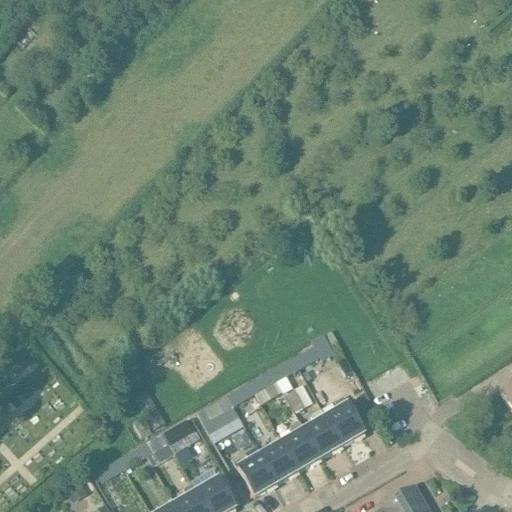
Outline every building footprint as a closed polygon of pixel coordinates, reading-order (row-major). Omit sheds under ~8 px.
[(312,351),(292,363),(298,374),(318,363),(321,366),(334,359),(322,339),(309,346),(312,351)] [(292,363),(268,377),(275,387),(276,387),(282,398),(292,393),(286,381),(298,374),(292,363)] [(268,377),(248,389),(254,399),(275,387),(268,377)] [(511,387),(500,396),(511,413),(511,387)] [(248,389),(227,401),(233,411),(254,399),(248,389)] [(145,395),(134,401),(146,422),(154,434),(165,427),(158,415),(145,395)] [(227,401),(197,418),(213,446),(243,429),(233,411),(227,401)] [(338,414),(325,422),(341,451),(364,438),(343,402),(334,407),(338,414)] [(0,403),(0,426),(11,416),(0,403)] [(316,428),(303,435),(320,463),(341,451),(325,422),(320,414),(311,419),(316,428)] [(142,422),(132,428),(140,441),(150,436),(142,422)] [(186,425),(163,438),(175,459),(198,445),(186,425)] [(293,441),(282,447),(298,476),(320,463),(303,435),(298,425),(287,431),(293,441)] [(163,438),(141,451),(147,461),(153,472),(175,459),(163,438)] [(270,454),(260,460),(277,488),(298,476),(282,447),(270,454)] [(141,451),(119,463),(125,474),(147,461),(141,451)] [(250,466),(237,473),(253,502),(277,488),(260,460),(256,452),(245,458),(250,466)] [(125,474),(119,463),(95,477),(101,488),(125,474)] [(234,511),(213,475),(191,488),(191,489),(196,497),(204,511),(234,511)] [(187,502),(174,509),(175,511),(204,511),(196,497),(191,489),(182,494),(187,502)] [(386,508),(378,511),(426,511),(415,492),(386,508)]
